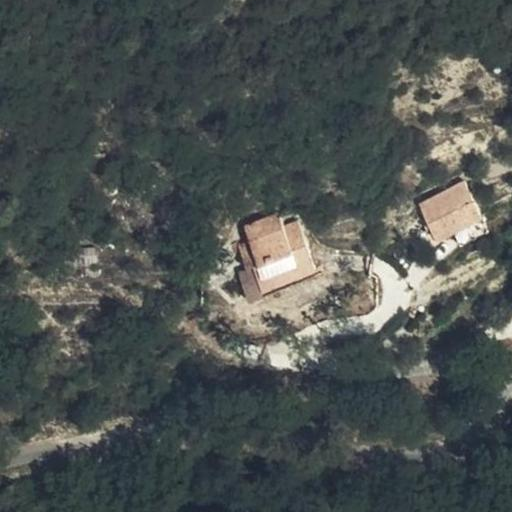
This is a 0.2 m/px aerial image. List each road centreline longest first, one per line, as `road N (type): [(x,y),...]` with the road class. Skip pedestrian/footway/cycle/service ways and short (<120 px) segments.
road 1 (unclassified): [(511,442),(90,435),(0,458)]
road 2 (track): [(374,365),(290,366),(175,300),(107,286)]
